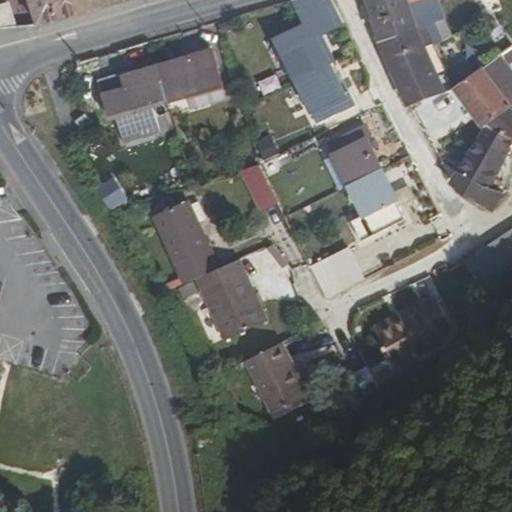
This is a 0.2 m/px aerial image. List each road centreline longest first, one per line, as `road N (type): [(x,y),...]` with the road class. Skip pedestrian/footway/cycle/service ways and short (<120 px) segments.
road 1 (tertiary): [(0,117),(83,250),(145,373),(178,511)]
road 2 (residential): [(0,64),(216,0)]
